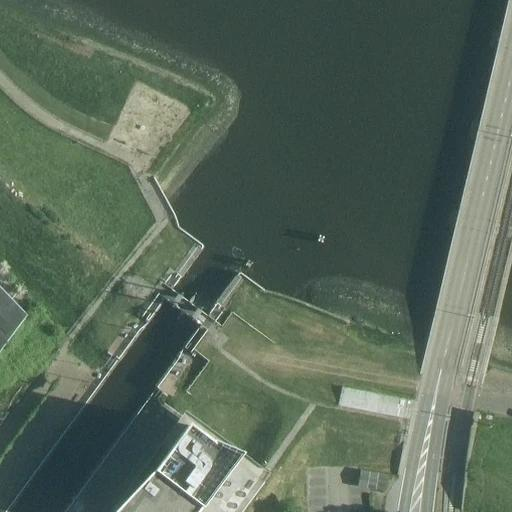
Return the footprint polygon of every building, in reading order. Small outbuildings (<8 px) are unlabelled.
[(494,32),(493,34),(489,48),(490,50),(491,51),(493,52),(511,56),(511,34),(498,31),(496,31),(495,31),(494,32)] [(472,123),(471,124),(468,138),(469,140),(470,141),(472,142),(511,151),(511,129),(477,121),(475,121),(473,122),(472,123)] [(450,211),(449,213),(446,227),(447,229),(448,230),(450,231),(511,245),(511,223),(455,210),(453,210),(452,210),(450,211)] [(0,354),(28,317),(0,288),(0,354)] [(337,404),(407,418),(411,400),(341,386),(337,404)] [(199,511),(236,463),(187,427),(124,511),(199,511)] [(370,490),(385,493),(388,476),(361,471),(358,488),(370,490)]
